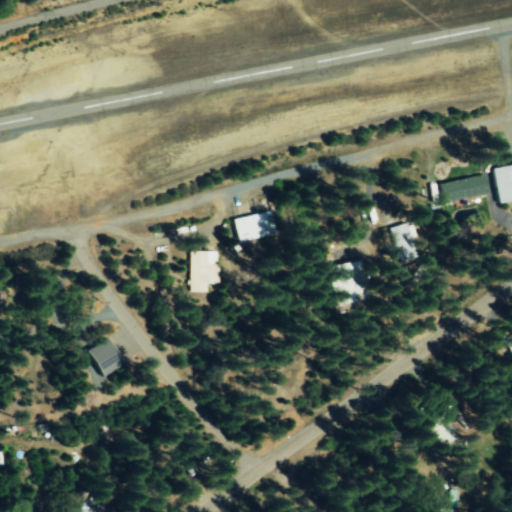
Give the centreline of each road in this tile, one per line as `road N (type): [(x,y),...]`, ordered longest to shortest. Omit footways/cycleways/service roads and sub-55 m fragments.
road 1 (residential): [(0,238),(134,217),(511,114)]
road 2 (tertiary): [(203,511),(511,285)]
